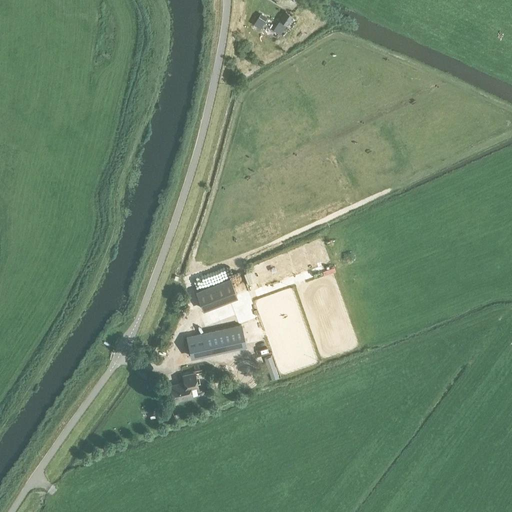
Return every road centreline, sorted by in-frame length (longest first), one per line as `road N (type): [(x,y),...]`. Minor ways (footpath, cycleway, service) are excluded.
road 1 (unclassified): [(229,0),(179,208),(141,312),(14,511)]
road 2 (track): [(388,511),(511,373)]
